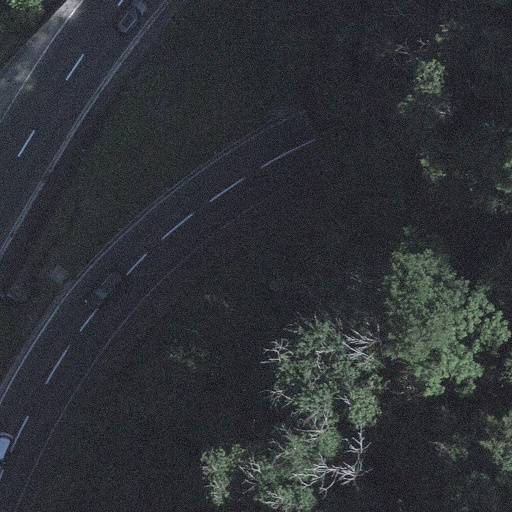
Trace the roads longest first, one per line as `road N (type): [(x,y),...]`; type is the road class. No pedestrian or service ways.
road 1 (tertiary): [(511,59),(424,87),(315,137),(228,187),(141,257),(73,339),(0,471)]
road 2 (tertiary): [(0,185),(122,0)]
